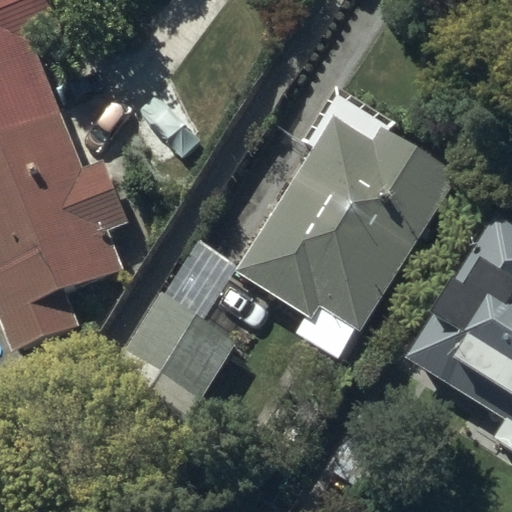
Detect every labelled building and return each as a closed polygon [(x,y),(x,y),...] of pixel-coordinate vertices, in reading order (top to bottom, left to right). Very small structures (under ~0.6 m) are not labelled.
[(0,0),(0,107),(63,83),(32,8),(52,0),(0,0)] [(0,286),(13,320),(79,294),(69,271),(124,249),(112,218),(130,211),(101,136),(86,142),(63,83),(0,107),(0,286)] [(326,275),(360,297),(456,152),(396,113),(390,123),(337,89),(231,250),(310,301),(326,275)] [(511,137),(499,159),(511,166),(511,137)] [(413,339),(511,406),(511,215),(502,209),(413,339)]
